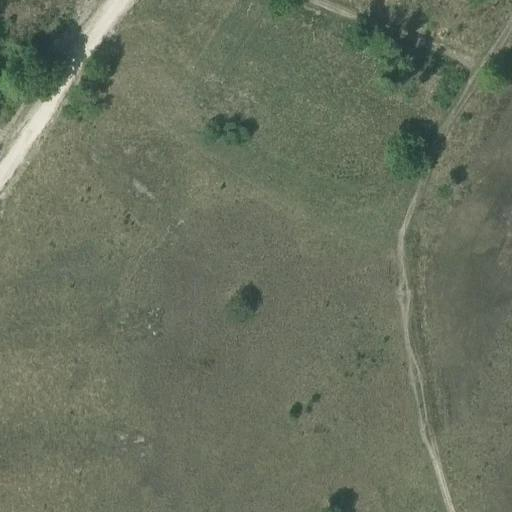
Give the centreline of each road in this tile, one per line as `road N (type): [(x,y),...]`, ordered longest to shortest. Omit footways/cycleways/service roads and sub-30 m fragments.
road 1 (track): [(452,511),(404,327),(400,238),(448,121),(482,68)]
road 2 (track): [(117,0),(0,174)]
road 3 (track): [(310,0),(482,68)]
